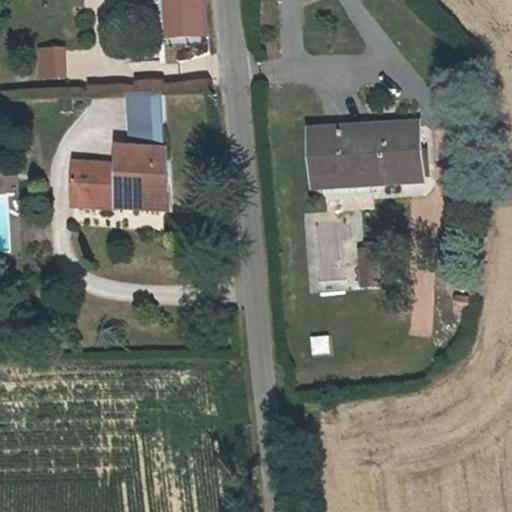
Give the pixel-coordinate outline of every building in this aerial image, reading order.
[(193,36),(193,15),(177,15),(177,36),(193,36)] [(41,81),(71,79),(70,47),(39,49),(41,81)] [(181,65),(201,62),(198,48),(178,50),(181,65)] [(143,168),(163,167),(160,101),(141,101),(143,168)] [(422,132),(318,136),(321,188),(424,186),(422,132)] [(113,208),(113,214),(165,213),(163,167),(143,168),(68,173),(69,209),(113,208)] [(0,252),(9,252),(5,194),(0,194),(0,252)] [(113,208),(69,209),(70,216),(111,215),(113,214),(113,208)] [(314,337),(316,357),(334,356),(333,336),(314,337)]
